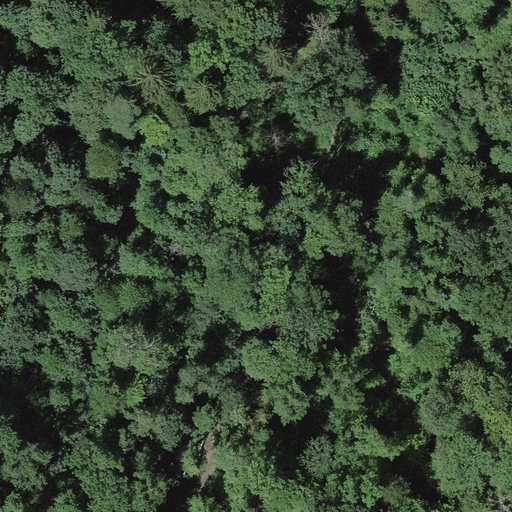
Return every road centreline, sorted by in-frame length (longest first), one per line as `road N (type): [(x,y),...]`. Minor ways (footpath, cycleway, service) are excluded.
road 1 (track): [(277,0),(291,56),(324,75),(342,126),(207,471)]
road 2 (track): [(511,379),(425,474),(333,479),(207,471),(186,511)]
road 3 (track): [(291,56),(51,54),(0,76)]
